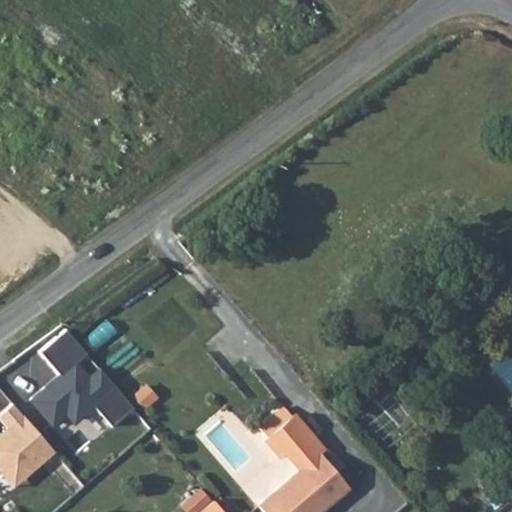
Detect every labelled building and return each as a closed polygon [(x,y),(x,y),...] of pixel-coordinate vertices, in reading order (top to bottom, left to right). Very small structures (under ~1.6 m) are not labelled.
[(0,470),(16,488),(60,451),(17,401),(0,414),(0,470)] [(308,511),(312,509),(315,511),(318,511),(352,483),(323,449),(327,446),(296,409),(295,411),(287,403),(259,427),(266,435),(264,437),(280,456),(284,451),(298,468),(286,479),(260,501),(269,511),(308,511)] [(511,466),(495,480),(511,500),(511,466)] [(282,475),(256,497),(260,501),(286,479),(282,475)] [(202,483),(183,499),(192,510),(211,494),(202,483)] [(229,511),(215,495),(196,511),(197,511),(229,511)]
